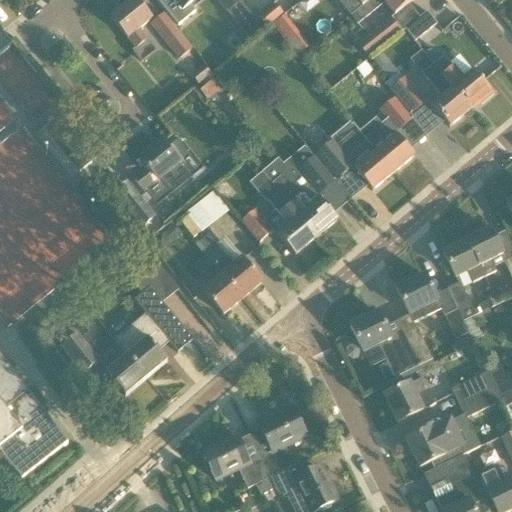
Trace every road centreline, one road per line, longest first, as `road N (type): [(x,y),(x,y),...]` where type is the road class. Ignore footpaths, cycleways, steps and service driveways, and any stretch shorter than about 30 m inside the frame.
road 1 (residential): [(77,511),(296,322)]
road 2 (residential): [(296,322),(511,137)]
road 3 (residential): [(391,511),(296,322)]
road 4 (residential): [(54,10),(25,32),(105,137),(134,115)]
road 5 (unknown): [(121,473),(0,317)]
road 6 (residential): [(134,115),(54,10)]
